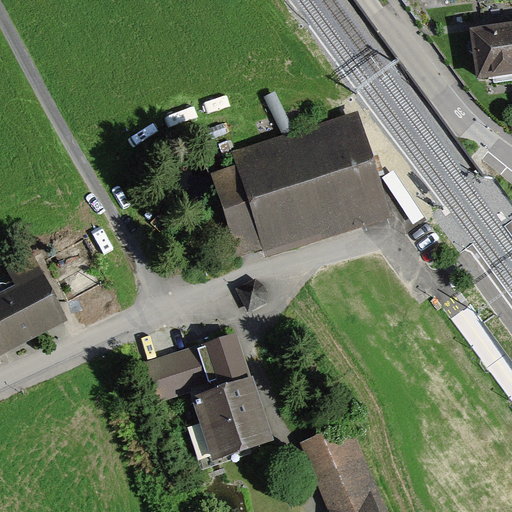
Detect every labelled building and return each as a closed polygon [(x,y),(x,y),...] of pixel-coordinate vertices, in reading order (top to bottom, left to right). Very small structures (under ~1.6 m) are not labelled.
[(511,30),(486,34),(493,86),(511,83),(511,30)] [(252,173),(227,181),(249,250),(271,243),(274,254),(397,214),(366,121),(248,160),(252,173)] [(46,260),(0,283),(0,362),(79,321),(46,260)] [(256,309),(278,296),(267,278),(245,291),(256,309)] [(248,336),(146,367),(158,403),(207,388),(227,456),(280,440),(248,336)] [(388,511),(358,432),(318,447),(343,511),(388,511)]
